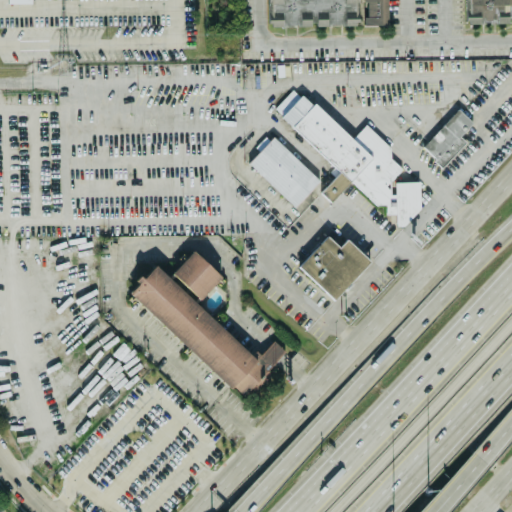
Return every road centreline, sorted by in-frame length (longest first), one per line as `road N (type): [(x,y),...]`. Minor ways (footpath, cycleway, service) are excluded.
road 1 (primary): [(511,178),(198,511)]
road 2 (motorway): [(511,227),(246,505)]
road 3 (motorway): [(511,286),(291,511)]
road 4 (motorway): [(511,319),(329,511)]
road 5 (motorway): [(380,511),(511,371)]
